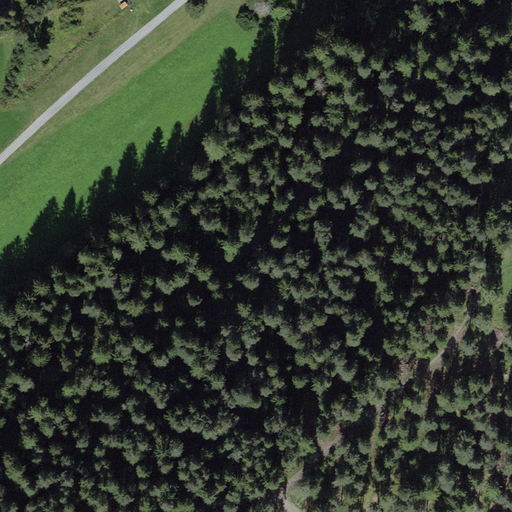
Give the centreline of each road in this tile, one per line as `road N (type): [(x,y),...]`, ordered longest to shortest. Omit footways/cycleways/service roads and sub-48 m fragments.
road 1 (track): [(491,0),(400,62),(205,278),(0,429)]
road 2 (track): [(181,0),(58,105)]
